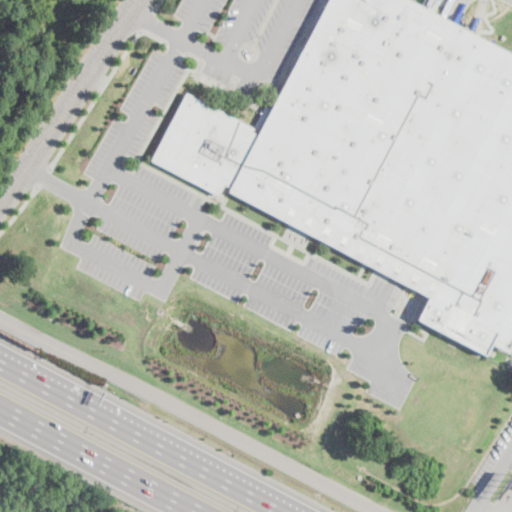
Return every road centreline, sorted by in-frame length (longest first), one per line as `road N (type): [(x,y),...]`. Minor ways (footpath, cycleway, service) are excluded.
road 1 (tertiary): [(0,318),(375,511)]
road 2 (motorway): [(288,511),(0,359)]
road 3 (residential): [(0,207),(140,0)]
road 4 (motorway): [(0,404),(202,511)]
